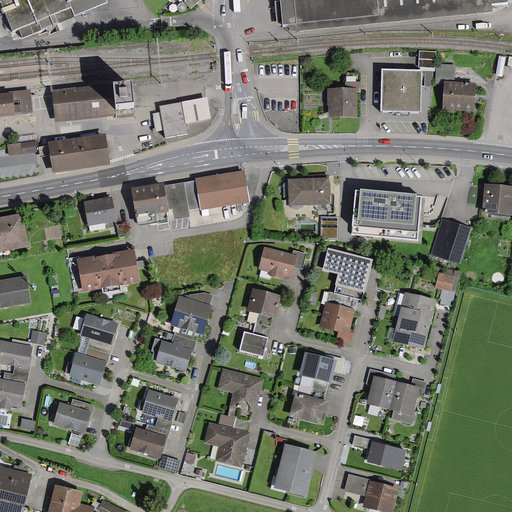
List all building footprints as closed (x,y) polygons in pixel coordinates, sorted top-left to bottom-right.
[(0,0),(0,9),(4,8),(14,33),(20,31),(24,39),(93,10),(89,0),(0,0)] [(172,0),(177,5),(183,0),(194,12),(208,0),(172,0)] [(279,0),(282,28),(287,27),(288,30),(492,11),(492,6),(509,5),(508,0),(279,0)] [(21,55),(0,56),(0,63),(22,61),(21,55)] [(110,70),(0,81),(0,91),(16,90),(112,80),(110,70)] [(425,74),(386,74),(385,116),(424,117),(425,74)] [(359,87),(333,87),(333,117),(359,117),(359,87)] [(477,90),(446,88),(445,116),(476,117),(477,90)] [(0,130),(21,129),(19,109),(0,111),(0,130)] [(106,138),(53,147),(57,173),(111,164),(106,138)] [(36,143),(10,146),(11,155),(37,151),(36,143)] [(250,205),(245,175),(199,183),(204,212),(250,205)] [(332,180),(294,183),(296,208),(334,205),(332,180)] [(184,185),(135,194),(142,228),(190,220),(184,185)] [(511,189),(485,187),(482,216),(511,218),(511,189)] [(421,199),(357,193),(353,232),(417,239),(421,199)] [(115,201),(87,206),(91,229),(119,224),(115,201)] [(25,219),(0,223),(0,255),(31,250),(25,219)] [(472,230),(442,220),(430,256),(460,266),(472,230)] [(300,260),(267,251),(262,273),(294,281),(300,260)] [(372,262),(329,251),(323,272),(340,276),(335,293),(362,300),(372,262)] [(136,253),(81,265),(87,294),(142,283),(136,253)] [(457,282),(442,279),(439,293),(454,296),(457,282)] [(27,281),(0,285),(0,312),(32,306),(27,281)] [(283,301),(256,293),(250,314),(278,321),(283,301)] [(436,303),(405,295),(399,320),(430,327),(436,303)] [(216,308),(183,299),(174,330),(207,339),(216,308)] [(356,315),(328,307),(321,331),(350,338),(356,315)] [(121,328),(88,318),(81,340),(114,350),(121,328)] [(430,327),(399,320),(392,345),(408,349),(409,346),(425,350),(430,327)] [(48,338),(35,335),(33,345),(45,348),(48,338)] [(272,342),(248,336),(243,353),(267,359),(272,342)] [(36,351),(3,344),(0,361),(0,369),(31,375),(36,351)] [(195,353),(166,344),(159,367),(188,376),(195,353)] [(108,368),(76,358),(69,381),(101,390),(108,368)] [(336,366),(310,359),(305,377),(331,384),(336,366)] [(266,385),(226,374),(221,390),(238,395),(234,408),(257,414),(266,385)] [(29,389),(0,382),(0,405),(24,410),(29,389)] [(390,412),(396,387),(375,382),(368,406),(390,412)] [(411,418),(418,393),(396,387),(390,412),(411,418)] [(179,401),(149,392),(142,415),(172,424),(179,401)] [(329,405),(299,397),(293,419),(323,427),(329,405)] [(93,415),(63,406),(56,429),(86,438),(93,415)] [(238,421),(219,416),(217,427),(212,425),(206,445),(228,451),(225,462),(244,467),(252,435),(236,430),(238,421)] [(170,437),(140,428),(133,451),(163,460),(170,437)] [(405,451),(373,443),(370,456),(400,470),(405,451)] [(321,457),(290,450),(279,494),(309,502),(321,457)] [(26,511),(34,479),(0,470),(0,511),(26,511)] [(395,511),(401,491),(351,478),(347,493),(367,498),(364,509),(377,511),(395,511)] [(87,495),(60,489),(54,511),(98,511),(84,508),(87,495)]
